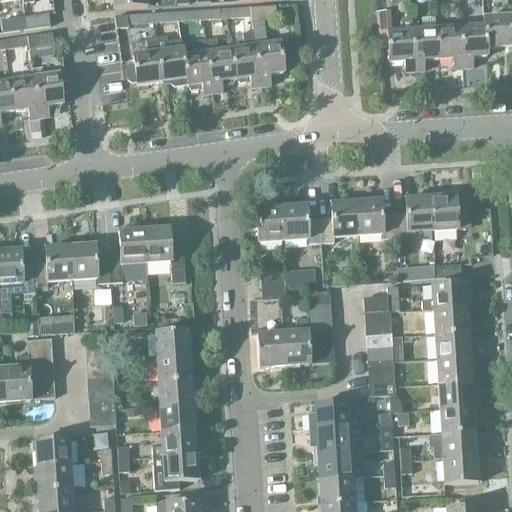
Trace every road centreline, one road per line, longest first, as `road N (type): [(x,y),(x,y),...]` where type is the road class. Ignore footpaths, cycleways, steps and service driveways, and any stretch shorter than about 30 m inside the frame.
road 1 (residential): [(248,511),(222,151)]
road 2 (residential): [(335,131),(511,125)]
road 3 (residential): [(92,172),(66,0)]
road 4 (residential): [(92,172),(222,151)]
road 5 (residential): [(335,131),(326,0)]
